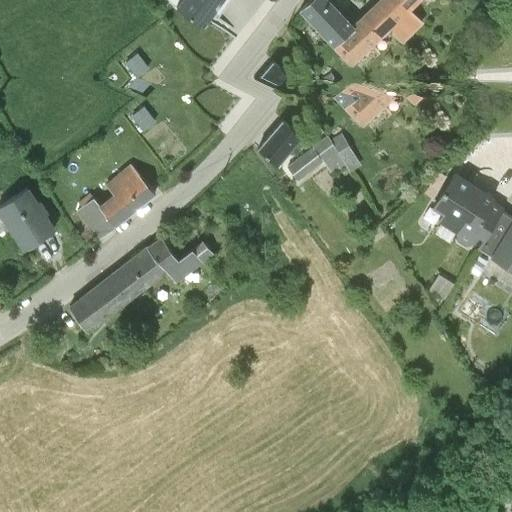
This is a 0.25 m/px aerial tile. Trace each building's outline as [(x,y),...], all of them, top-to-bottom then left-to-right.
[(368,30),(385,10),(374,0),(360,0),(349,13),(368,30)] [(374,0),(385,10),(393,0),(374,0)] [(431,18),(423,26),(441,44),(450,35),(431,18)] [(239,42),(213,20),(183,56),(209,78),(239,42)] [(423,26),(364,83),(382,103),(399,88),(421,67),(445,48),(441,44),(423,26)] [(364,83),(331,47),(308,65),(361,123),(382,103),(364,83)] [(436,83),(421,67),(399,88),(413,104),(436,83)] [(300,135),(280,118),(256,146),(279,163),(300,135)] [(341,130),(329,137),(348,169),(359,163),(341,130)] [(329,137),(327,132),(287,165),(297,179),(322,158),(331,172),(345,164),(329,137)] [(153,191),(130,161),(104,180),(112,190),(97,201),(115,223),(153,191)] [(452,170),(431,208),(441,213),(436,222),(473,244),(478,236),(483,240),(503,207),(490,200),(494,196),(452,170)] [(56,225),(28,184),(0,202),(0,213),(23,247),(56,225)] [(115,223),(92,194),(74,208),(98,237),(115,223)] [(511,220),(490,256),(511,268),(511,220)] [(178,259),(160,235),(68,304),(89,330),(168,270),(176,281),(213,254),(203,240),(178,259)] [(435,289),(449,296),(457,282),(443,274),(435,289)]
